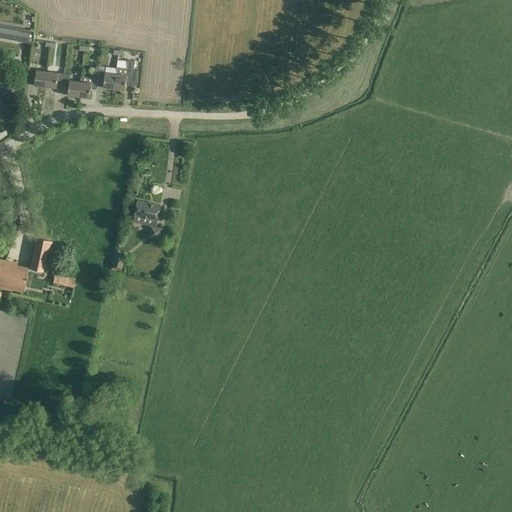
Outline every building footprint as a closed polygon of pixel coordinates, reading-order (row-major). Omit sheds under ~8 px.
[(0,25),(0,37),(28,43),(30,31),(0,25)] [(116,74),(114,89),(125,91),(126,84),(136,85),(138,70),(133,69),(134,61),(128,60),(126,69),(117,68),(116,74)] [(81,77),(79,97),(90,98),(91,87),(97,88),(98,83),(99,69),(100,66),(97,66),(94,68),(94,70),(92,70),(91,78),(81,77)] [(68,95),(79,97),(81,77),(81,76),(80,82),(70,80),(71,74),(64,73),(65,69),(63,84),(69,85),(68,95)] [(34,85),(46,87),(47,72),(36,70),(34,85)] [(47,72),(46,87),(57,88),(58,73),(47,72)] [(116,74),(105,73),(103,88),(114,89),(116,74)] [(151,226),(149,237),(160,239),(162,228),(156,227),(161,205),(137,200),(134,216),(135,216),(134,222),(151,226)] [(52,242),(36,239),(29,270),(43,273),(48,253),(49,253),(52,242)] [(125,256),(115,254),(112,268),(122,270),(125,256)] [(6,261),(5,261),(0,282),(0,288),(21,293),(27,268),(16,266),(17,263),(6,261)] [(75,279),(54,273),(53,280),(73,285),(75,279)]
